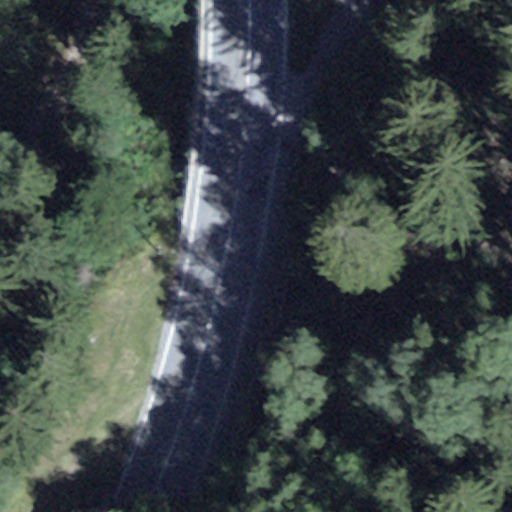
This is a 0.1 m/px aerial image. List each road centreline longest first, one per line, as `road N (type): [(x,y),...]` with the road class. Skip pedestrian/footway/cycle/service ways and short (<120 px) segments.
road 1 (secondary): [(142,511),(189,399),(238,198),(247,0)]
road 2 (track): [(80,0),(0,239)]
road 3 (track): [(238,198),(337,0)]
